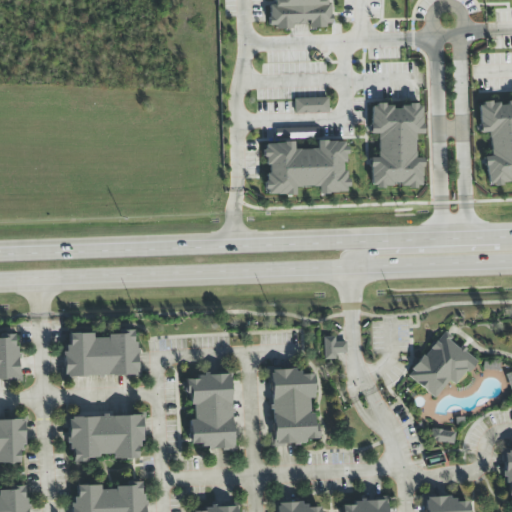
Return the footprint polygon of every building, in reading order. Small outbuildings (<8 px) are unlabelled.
[(331,24),(328,2),(321,0),(272,0),(268,16),(269,26),(281,29),(291,28),(292,22),(310,27),(331,24)] [(327,98),(293,99),(293,114),(328,113),(327,98)] [(488,187),(508,183),(509,179),(511,179),(511,99),(506,101),(506,105),(487,102),(475,104),(480,133),(487,134),(491,156),(482,157),(488,187)] [(370,106),(369,134),(377,134),(376,158),(370,158),(369,186),(421,188),(422,159),(414,159),(414,134),(421,134),(422,106),(400,105),(400,107),(370,106)] [(266,143),(263,195),(294,196),(294,187),(317,188),(317,192),(346,194),(347,172),(343,171),(345,142),(316,141),(315,150),(292,149),(292,144),(266,143)] [(135,376),(135,330),(117,331),(118,337),(92,337),(92,334),(63,334),(64,377),(135,376)] [(434,398),(447,381),(455,387),(476,359),(441,332),(407,377),(434,398)] [(323,360),(335,360),(335,354),(346,354),(345,342),(334,342),(334,337),(322,337),(323,360)] [(0,379),(18,379),(17,347),(13,347),(13,338),(0,338),(0,379)] [(269,372),(271,444),(316,443),(316,424),(310,424),(309,399),(312,399),(312,371),(269,372)] [(231,448),(229,374),(199,375),(200,379),(187,380),(188,419),(189,449),(231,448)] [(139,416),(66,418),(67,450),(71,450),(72,463),(86,463),(86,456),(112,456),(112,459),(140,459),(139,416)] [(0,420),(0,463),(22,463),(21,420),(0,420)] [(430,442),(453,444),(454,432),(431,430),(430,442)] [(511,450),(503,451),(503,496),(511,496),(511,450)] [(70,511),(143,511),(143,486),(99,488),(99,485),(75,486),(76,498),(70,498),(70,511)] [(0,511),(26,511),(26,486),(9,487),(9,492),(0,492),(0,511)] [(424,500),(423,511),(466,511),(466,498),(424,500)] [(386,511),(386,502),(340,503),(339,511),(386,511)]
